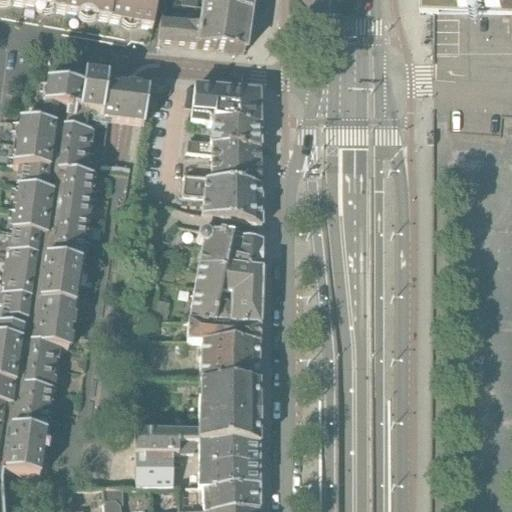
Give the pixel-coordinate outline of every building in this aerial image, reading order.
[(0,0),(0,5),(2,6),(23,9),(44,13),(65,17),(86,21),(108,25),(130,29),(151,33),(154,18),(157,0),(0,0)] [(201,0),(199,16),(248,24),(252,0),(201,0)] [(511,0),(419,0),(419,15),(511,16),(511,0)] [(248,24),(199,16),(197,28),(160,24),(157,47),(244,56),(248,24)] [(0,511),(2,511),(2,508),(1,497),(6,496),(5,485),(0,485),(2,476),(38,481),(38,480),(41,480),(42,473),(39,473),(41,459),(43,444),(46,445),(47,438),(44,437),(45,434),(46,423),(49,423),(50,417),(51,409),(48,409),(50,395),(52,380),(55,380),(56,375),(57,366),(54,366),(56,355),(56,353),(67,354),(69,339),(72,339),(73,332),(70,332),(71,323),(72,319),(74,319),(76,311),(77,303),(74,303),(76,289),(78,274),(81,274),(82,267),(79,267),(81,252),(84,253),(85,246),(86,239),(83,238),(85,224),(88,224),(89,221),(89,217),(86,217),(88,203),(91,203),(92,199),(92,196),(89,196),(92,180),(83,179),(85,166),(88,166),(89,159),(90,152),(87,152),(91,128),(99,129),(106,130),(106,126),(122,128),(128,129),(143,131),(143,130),(156,132),(157,122),(144,120),(148,95),(134,93),(128,92),(120,91),(106,89),(107,83),(83,80),(81,93),(46,88),(46,89),(43,88),(42,95),(44,96),(42,110),(40,124),(38,124),(37,130),(18,127),(18,128),(15,128),(14,135),(17,135),(15,150),(12,164),(10,164),(9,168),(9,171),(11,171),(11,172),(17,173),(16,179),(19,179),(17,189),(17,194),(14,193),(13,200),(16,201),(14,210),(14,215),(11,214),(10,222),(13,222),(11,235),(9,251),(6,250),(5,257),(8,258),(6,272),(3,272),(2,279),(1,286),(4,286),(2,300),(0,309),(0,311),(0,511)] [(212,124),(258,129),(258,98),(236,96),(215,94),(213,110),(213,117),(212,124)] [(208,147),(259,154),(258,129),(212,124),(213,117),(191,115),(189,128),(210,130),(208,147)] [(209,184),(259,190),(259,154),(208,147),(188,145),(186,157),(209,160),(209,184)] [(259,190),(209,184),(204,184),(184,181),(182,200),(203,203),(201,220),(260,232),(259,190)] [(227,275),(260,275),(261,246),(202,234),(197,238),(196,243),(199,248),(200,249),(199,254),(225,259),(224,268),(227,269),(227,275)] [(197,270),(193,292),(187,326),(258,331),(259,302),(260,275),(227,275),(227,269),(224,268),(225,259),(199,254),(196,270),(197,270)] [(161,265),(173,267),(175,258),(163,255),(161,265)] [(178,282),(172,281),(174,267),(173,267),(161,265),(160,274),(159,273),(157,286),(177,290),(178,282)] [(152,327),(165,328),(168,307),(156,304),(152,327)] [(199,349),(257,349),(258,331),(187,326),(186,326),(185,348),(199,349)] [(199,386),(257,390),(257,349),(199,349),(199,386)] [(257,450),(257,414),(257,390),(199,386),(198,412),(195,436),(195,446),(197,446),(257,450)] [(195,436),(134,436),(134,457),(175,458),(175,446),(195,446),(195,436)] [(197,469),(257,470),(257,450),(197,446),(197,469)] [(140,493),(166,493),(167,462),(135,462),(134,494),(140,493)] [(197,493),(257,491),(257,470),(197,469),(197,493)] [(257,511),(257,491),(197,493),(176,493),(176,511),(257,511)]
